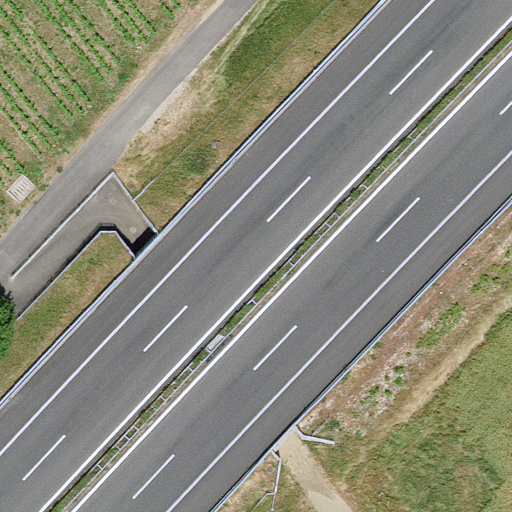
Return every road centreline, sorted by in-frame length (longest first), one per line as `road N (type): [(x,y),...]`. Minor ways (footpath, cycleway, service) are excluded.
road 1 (motorway): [(478,0),(0,500)]
road 2 (motorway): [(123,511),(511,106)]
road 3 (track): [(338,511),(119,202),(21,307),(0,284)]
road 4 (track): [(248,0),(0,279)]
